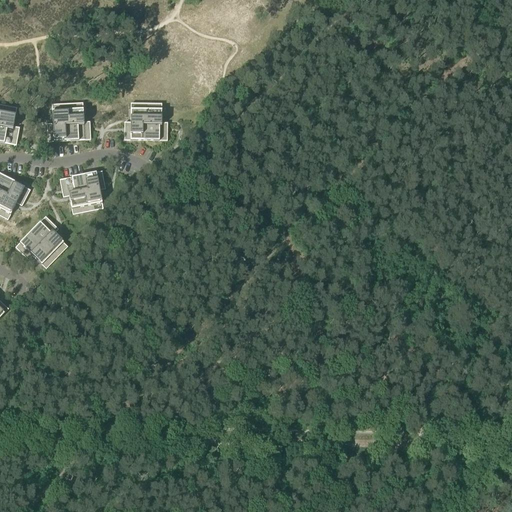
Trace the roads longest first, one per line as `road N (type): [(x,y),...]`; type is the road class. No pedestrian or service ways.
road 1 (track): [(0,438),(511,446)]
road 2 (unknown): [(346,0),(0,375)]
road 3 (residential): [(0,160),(108,155),(146,168)]
